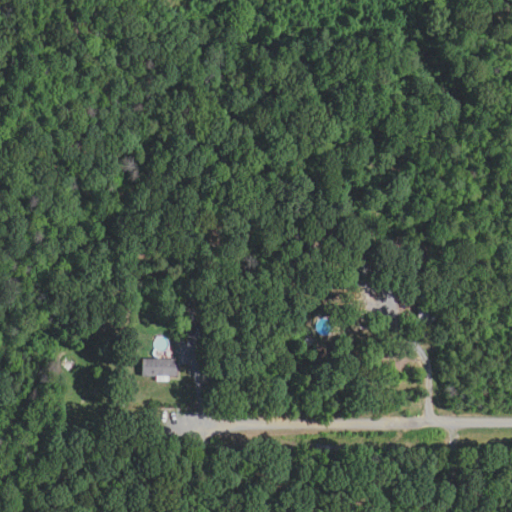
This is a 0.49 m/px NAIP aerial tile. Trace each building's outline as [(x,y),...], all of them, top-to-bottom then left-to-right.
[(419,257),(410,255),(413,240),(422,242),(419,257)] [(314,244),(310,256),(302,253),(305,242),(314,244)] [(366,289),(345,283),(347,276),(344,275),(347,266),(352,267),(357,249),(376,255),(366,289)] [(428,318),(417,319),(416,306),(427,306),(428,318)] [(193,325),(184,323),(185,315),(194,317),(193,325)] [(192,336),(179,334),(180,325),(193,327),(192,336)] [(308,346),(304,341),(309,336),(314,341),(308,346)] [(140,376),(140,358),(177,359),(177,376),(168,376),(168,381),(155,381),(155,376),(140,376)]
